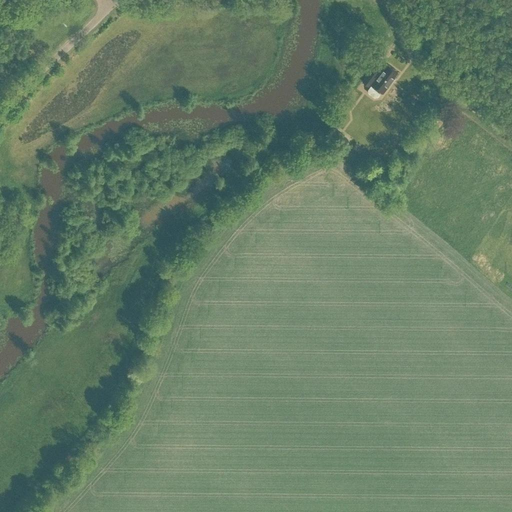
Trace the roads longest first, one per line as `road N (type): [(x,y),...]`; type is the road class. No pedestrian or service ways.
road 1 (unclassified): [(511,135),(412,50),(387,0)]
road 2 (unclassified): [(0,108),(93,22),(106,0)]
